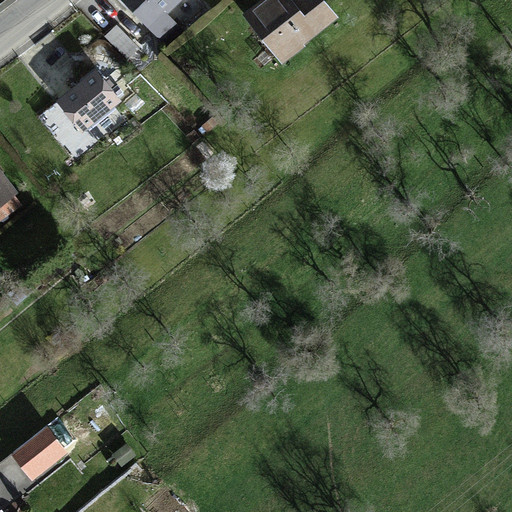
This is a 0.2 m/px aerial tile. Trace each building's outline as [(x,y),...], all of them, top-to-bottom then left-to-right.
[(127,0),(150,26),(165,12),(178,0),(127,0)] [(288,46),(290,49),(328,22),(312,0),(291,0),(284,5),(280,0),(268,0),(243,18),(272,58),(288,46)] [(165,12),(150,26),(164,41),(179,28),(165,12)] [(107,39),(127,59),(138,48),(118,28),(107,39)] [(293,53),(290,49),(288,46),(272,58),(277,65),(293,53)] [(120,100),(96,73),(74,92),(59,104),(83,131),(120,100)] [(0,203),(14,193),(0,174),(0,203)] [(47,428),(15,453),(29,470),(49,455),(54,461),(65,452),(47,428)] [(54,461),(49,455),(29,470),(34,477),(54,461)]
